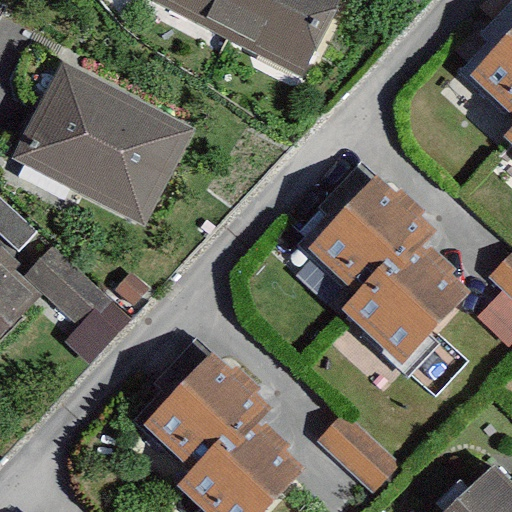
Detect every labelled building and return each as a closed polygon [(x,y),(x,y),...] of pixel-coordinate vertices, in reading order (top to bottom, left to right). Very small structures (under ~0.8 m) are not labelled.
[(351,0),(160,0),(155,11),(307,87),(351,0)] [(511,12),(460,63),(475,78),(511,42),(511,12)] [(511,50),(471,98),(511,134),(511,147),(503,157),(511,165),(511,50)] [(200,144),(65,77),(14,177),(149,244),(200,144)] [(361,164),(297,234),(317,253),(381,183),(361,164)] [(487,304),(373,204),(305,282),(353,323),(337,341),(404,399),(487,304)] [(63,245),(38,271),(85,317),(60,341),(88,369),(138,319),(63,245)] [(0,370),(53,311),(0,264),(0,370)] [(274,511),(312,468),(198,369),(130,446),(178,488),(162,505),(170,511),(274,511)] [(322,431),(381,483),(404,458),(345,406),(322,431)] [(511,511),(511,471),(500,459),(447,511),(511,511)]
